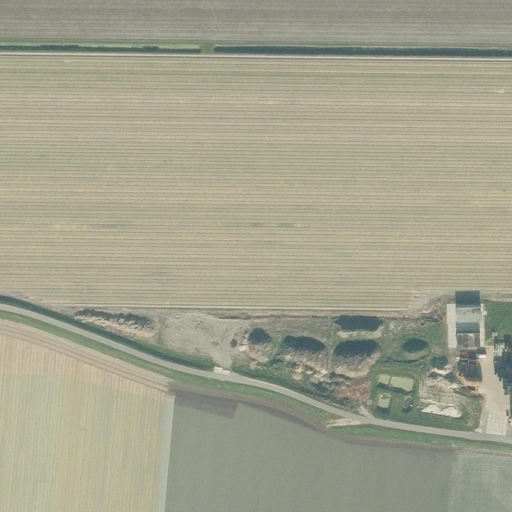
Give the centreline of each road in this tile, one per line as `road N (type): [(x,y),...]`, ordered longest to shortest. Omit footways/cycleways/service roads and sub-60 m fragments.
road 1 (track): [(0,325),(164,380),(283,404),(348,437),(511,455)]
road 2 (track): [(511,42),(0,36)]
